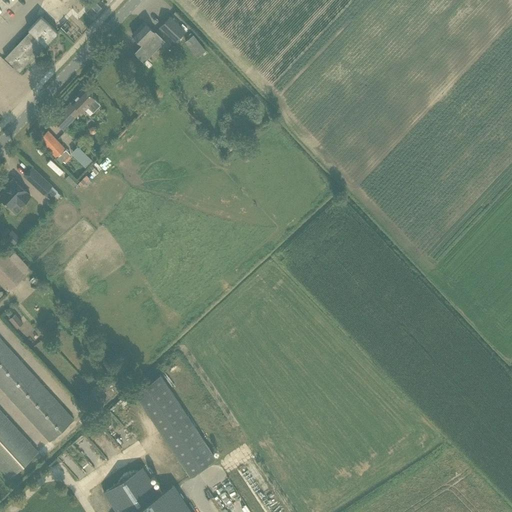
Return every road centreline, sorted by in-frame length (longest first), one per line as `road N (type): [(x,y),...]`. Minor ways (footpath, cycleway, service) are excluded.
road 1 (unknown): [(207,511),(155,447),(137,447),(89,484),(37,475),(0,511)]
road 2 (tertiary): [(0,147),(138,0)]
